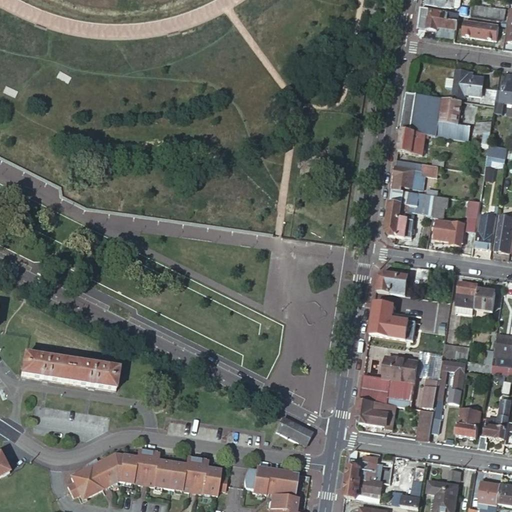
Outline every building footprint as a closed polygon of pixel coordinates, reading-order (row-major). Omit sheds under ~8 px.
[(425,0),(424,6),(449,10),(449,9),(458,10),(459,0),(425,0)] [(473,5),(471,16),(503,21),(505,10),(473,5)] [(420,8),(417,29),(427,31),(426,33),(437,35),(438,32),(442,33),(443,29),(466,32),(467,26),(467,24),(469,24),(469,22),(470,15),(420,8)] [(495,36),(505,37),(507,21),(503,21),(471,16),(470,15),(469,22),(476,23),(475,28),(488,30),(488,32),(495,33),(495,36)] [(481,99),(480,106),(496,108),(497,102),(498,92),(484,90),(485,80),(473,78),(474,74),(457,72),(453,98),(466,100),(466,95),(470,96),(470,97),(481,99)] [(502,93),(498,92),(497,102),(511,104),(511,76),(506,75),(505,84),(504,84),(502,93)] [(404,114),(401,133),(431,137),(457,141),(461,112),(462,103),(443,100),(438,99),(407,95),(404,114)] [(399,143),(398,153),(423,156),(426,140),(430,140),(431,137),(401,133),(399,143)] [(480,151),(488,153),(489,145),(481,144),(480,151)] [(510,149),(489,145),(488,153),(487,155),(508,159),(510,149)] [(395,173),(392,191),(401,192),(402,193),(402,189),(422,193),(424,181),(421,180),(421,178),(436,182),(438,171),(433,169),(424,168),(397,161),(396,168),(395,173)] [(434,161),(433,169),(438,171),(440,171),(443,172),(445,163),(434,161)] [(392,191),(390,203),(410,206),(409,213),(400,212),(399,219),(414,221),(414,222),(415,222),(417,211),(427,213),(430,198),(418,196),(402,193),(401,192),(392,191)] [(442,201),(436,200),(432,221),(439,223),(442,201)] [(388,212),(385,233),(389,237),(411,241),(414,222),(414,221),(399,219),(400,212),(409,213),(410,206),(390,203),(388,212)] [(468,219),(479,220),(480,204),(469,203),(468,219)] [(505,217),(507,207),(499,205),(497,215),(505,217)] [(491,251),(494,235),(497,220),(497,218),(481,215),(478,233),(475,248),(491,251)] [(511,239),(511,221),(499,219),(494,252),(510,254),(511,239)] [(436,226),(434,241),(450,243),(449,247),(461,249),(463,236),(464,230),(462,230),(452,229),(436,226)] [(429,271),(417,269),(415,284),(427,286),(429,271)] [(377,279),(375,293),(404,297),(407,274),(385,271),(378,273),(377,279)] [(458,282),(455,306),(473,309),(476,285),(458,282)] [(477,291),(474,309),(491,312),(494,293),(477,291)] [(455,306),(454,313),(472,316),(473,309),(455,306)] [(400,314),(397,337),(419,341),(423,317),(400,314)] [(431,336),(444,338),(445,330),(433,328),(431,336)] [(511,341),(497,339),(494,357),(511,359),(511,341)] [(426,343),(424,352),(441,355),(443,346),(426,343)] [(441,355),(441,357),(453,359),(455,348),(443,346),(441,355)] [(468,350),(455,348),(453,359),(466,361),(468,350)] [(491,364),(493,350),(485,349),(482,363),(491,364)] [(118,380),(119,372),(27,357),(25,357),(22,377),(116,392),(118,380)] [(362,376),(359,401),(371,403),(378,404),(384,405),(387,405),(395,406),(408,408),(412,384),(416,363),(401,361),(395,360),(387,359),(383,379),(362,376)] [(463,363),(441,360),(434,400),(440,401),(445,371),(454,373),(453,379),(452,386),(451,391),(459,392),(463,363)] [(482,363),(466,361),(465,369),(490,372),(491,364),(482,363)] [(491,364),(490,372),(490,373),(511,375),(511,367),(495,365),(491,364)] [(425,380),(420,407),(431,409),(435,382),(425,380)] [(449,406),(461,408),(464,394),(451,392),(449,406)] [(371,403),(359,401),(357,412),(356,418),(359,425),(384,429),(385,420),(392,421),(395,406),(387,405),(384,405),(378,404),(371,403)] [(477,449),(486,451),(487,443),(484,443),(486,437),(495,439),(505,441),(511,404),(501,402),(499,416),(483,414),(482,418),(477,449)] [(505,441),(503,453),(511,454),(511,453),(511,402),(511,404),(505,441)] [(459,409),(454,436),(475,439),(479,412),(459,409)] [(432,412),(420,410),(417,432),(415,440),(427,442),(429,434),(429,433),(432,412)] [(432,412),(429,433),(438,434),(441,420),(435,419),(436,412),(432,412)] [(384,429),(391,430),(392,421),(385,420),(384,429)] [(306,448),(313,435),(284,421),(284,422),(277,434),(306,448)] [(139,461),(124,459),(120,484),(142,487),(144,473),(151,474),(148,488),(191,495),(193,480),(200,481),(197,496),(214,498),(219,499),(220,493),(222,479),(223,474),(209,472),(206,471),(207,463),(189,461),(188,468),(174,467),(160,464),(157,464),(158,456),(140,454),(139,461)] [(0,478),(9,474),(0,457),(0,478)] [(110,489),(120,484),(124,459),(117,458),(97,467),(90,471),(88,468),(85,469),(82,470),(81,470),(83,474),(73,480),(75,484),(81,496),(83,499),(87,500),(104,492),(98,479),(104,476),(110,489)] [(348,467),(344,498),(356,500),(357,493),(379,496),(381,485),(366,482),(367,477),(374,479),(376,465),(369,464),(363,463),(349,461),(348,467)] [(416,481),(423,482),(425,469),(415,467),(413,481),(416,481)] [(298,511),(300,502),(297,501),(297,499),(298,499),(300,484),(294,483),(295,477),(259,471),(259,474),(252,473),(250,475),(249,478),(248,479),(248,481),(248,482),(248,484),(248,485),(248,487),(248,488),(248,490),(248,491),(256,492),(255,496),(269,498),(271,483),(277,484),(275,499),(272,511),(298,511)] [(460,473),(449,471),(447,480),(458,481),(460,473)] [(144,473),(142,487),(148,488),(151,474),(144,473)] [(104,476),(98,479),(104,492),(110,489),(104,476)] [(229,480),(222,479),(220,493),(227,494),(229,480)] [(200,481),(193,480),(191,495),(197,496),(200,481)] [(413,481),(410,497),(420,499),(421,491),(414,489),(416,481),(413,481)] [(421,491),(423,482),(416,481),(414,489),(421,491)] [(437,496),(434,511),(454,511),(458,486),(429,482),(427,492),(436,493),(436,495),(437,496)] [(499,504),(502,485),(482,482),(478,509),(488,510),(489,505),(499,507),(499,504)] [(271,483),(269,498),(275,499),(277,484),(271,483)] [(75,484),(69,487),(75,499),(81,496),(75,484)] [(511,506),(511,487),(502,485),(499,504),(511,506)] [(392,495),(390,506),(398,507),(399,504),(401,504),(403,496),(392,495)] [(398,507),(418,510),(420,499),(410,497),(403,496),(401,504),(399,504),(398,507)]
